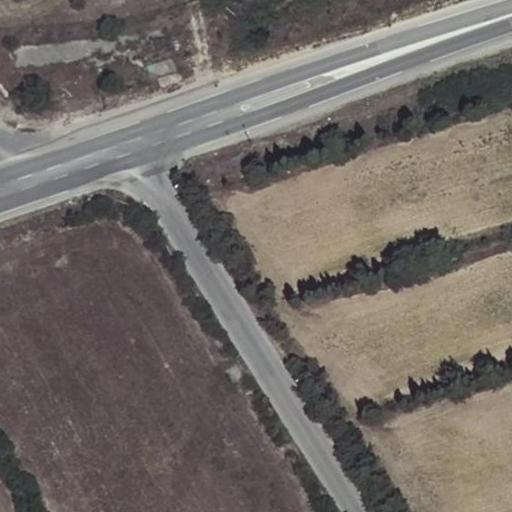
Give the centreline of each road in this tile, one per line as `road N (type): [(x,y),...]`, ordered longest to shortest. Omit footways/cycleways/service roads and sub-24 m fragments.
road 1 (unclassified): [(357,511),(135,159)]
road 2 (secondary): [(511,12),(350,56),(120,135)]
road 3 (secondary): [(135,159),(511,19)]
road 4 (secondary): [(1,208),(135,159)]
road 5 (secondary): [(120,135),(1,177)]
